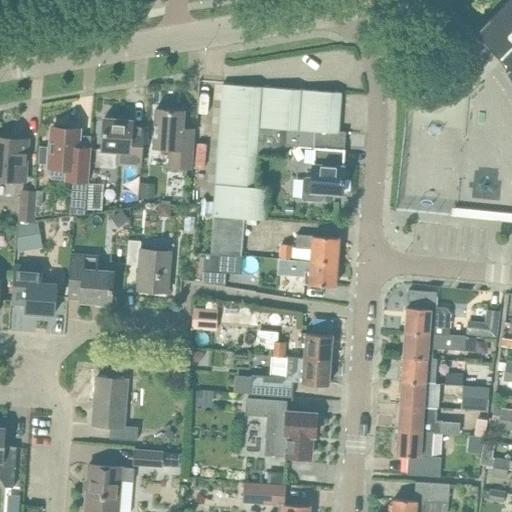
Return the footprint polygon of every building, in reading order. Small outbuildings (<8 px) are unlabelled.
[(511,0),(506,0),(474,34),(501,60),(503,59),(509,68),(505,71),(511,80),(511,0)] [(339,92),(222,84),(211,215),(262,220),(265,189),(253,188),(255,170),(257,152),(271,152),(285,153),(286,129),(316,133),(316,131),(316,130),(337,131),(339,92)] [(192,167),(192,162),(194,142),(182,141),(184,111),(156,109),(154,129),(153,146),(169,148),(168,165),(192,167)] [(140,165),(142,143),(143,123),(131,122),(132,120),(104,118),(103,138),(102,149),(98,148),(97,162),(99,166),(114,167),(115,163),(140,165)] [(87,182),(90,155),(77,154),(78,148),(79,129),(52,127),(51,147),(49,168),(49,175),(52,178),(74,180),(74,181),(87,182)] [(316,133),(287,130),(286,145),(315,147),(312,177),(305,177),(303,179),(301,197),(304,200),(320,201),(323,199),(324,192),(342,193),(345,148),(346,132),(338,131),(338,133),(316,131),(316,133)] [(0,176),(25,177),(26,160),(27,140),(0,138),(0,176)] [(101,210),(103,183),(88,182),(87,209),(101,210)] [(31,217),(32,205),(34,192),(22,190),(19,220),(31,222),(31,217)] [(255,225),(256,220),(212,216),(210,252),(218,253),(239,255),(241,223),(255,225)] [(17,247),(42,243),(38,223),(18,226),(17,247)] [(337,262),(339,237),(297,234),(296,247),(292,247),(292,244),(280,243),(279,258),(337,262)] [(169,291),(170,271),(172,251),(140,249),(140,241),(128,240),(126,264),(139,265),(137,289),(169,291)] [(217,270),(218,253),(210,252),(209,254),(204,254),(202,282),(222,283),(223,270),(217,270)] [(111,303),(112,283),(113,271),(97,270),(98,257),(71,255),(69,277),(68,297),(80,298),(80,300),(111,303)] [(335,286),(337,262),(279,258),(278,270),(290,271),(290,270),(305,271),(304,284),(335,286)] [(54,315),(55,295),(56,282),(41,281),(42,266),(16,264),(14,284),(12,304),(25,305),(24,312),(54,315)] [(446,307),(436,307),(437,292),(409,290),(409,291),(410,291),(409,307),(407,307),(405,333),(419,334),(449,335),(451,313),(446,307)] [(216,330),(218,310),(194,308),(192,328),(216,330)] [(497,338),(500,312),(487,311),(486,324),(467,321),(466,334),(497,338)] [(298,345),(298,332),(285,333),(286,346),(298,345)] [(330,359),(332,335),(301,333),(300,344),(304,345),(303,356),(330,359)] [(465,336),(449,335),(419,334),(405,333),(404,357),(432,358),(432,348),(464,350),(465,336)] [(284,356),(285,345),(274,345),(273,355),(284,356)] [(287,356),(284,356),(273,355),(272,378),(253,377),(252,394),(273,396),(292,397),(293,379),(297,379),(297,381),(329,384),(330,359),(303,356),(287,355),(287,356)] [(432,358),(404,357),(402,381),(409,382),(435,384),(437,358),(432,358)] [(503,381),(511,382),(511,372),(505,371),(503,381)] [(462,386),(463,374),(446,373),(445,385),(462,386)] [(475,374),(474,388),(493,389),(493,375),(475,374)] [(136,440),(137,426),(125,425),(126,399),(128,379),(96,377),(92,424),(110,426),(109,437),(136,440)] [(437,408),(434,408),(435,389),(435,384),(409,382),(402,381),(400,406),(437,408)] [(286,413),(277,413),(278,402),(247,400),(246,416),(268,417),(266,455),(287,456),(287,457),(290,457),(310,459),(311,436),(315,436),(316,413),(297,412),(286,412),(286,413)] [(458,434),(459,422),(436,421),(437,408),(400,406),(398,430),(433,432),(458,434)] [(494,408),(492,418),(498,418),(511,420),(511,411),(501,409),(500,409),(494,408)] [(30,413),(29,431),(40,431),(41,414),(30,413)] [(511,431),(511,430),(511,420),(498,418),(497,428),(511,431)] [(484,438),(485,430),(486,421),(477,420),(475,436),(484,438)] [(14,488),(14,475),(16,446),(5,446),(6,427),(0,426),(0,480),(5,487),(14,488)] [(440,476),(441,457),(431,457),(433,432),(398,430),(396,455),(408,455),(407,474),(440,476)] [(179,467),(180,453),(162,451),(134,449),(133,464),(161,466),(179,467)] [(510,460),(495,457),(493,467),(508,469),(510,460)] [(132,482),(134,468),(109,466),(89,464),(85,511),(93,511),(117,511),(120,481),(132,482)] [(506,480),(508,469),(493,467),(491,477),(506,480)] [(284,484),(285,472),(267,471),(266,483),(284,484)] [(319,492),(342,493),(342,478),(319,477),(319,492)] [(446,511),(448,484),(416,482),(415,500),(393,499),(392,511),(446,511)] [(309,511),(310,505),(283,504),(284,497),(285,485),(244,483),(243,501),(279,503),(278,511),(309,511)] [(505,491),(490,489),(488,500),(503,503),(505,491)]
